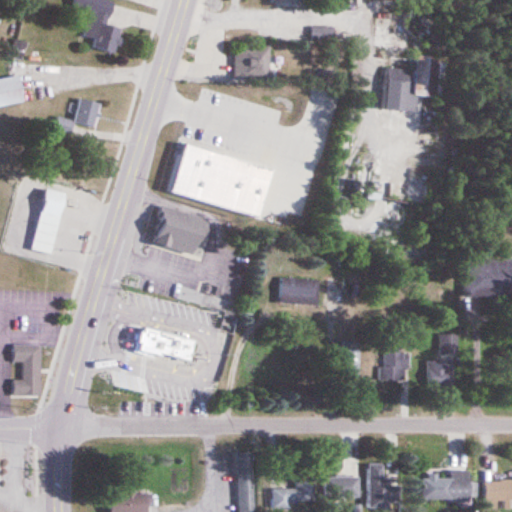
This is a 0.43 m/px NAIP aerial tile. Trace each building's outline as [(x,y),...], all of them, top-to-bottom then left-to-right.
[(83,37),(94,40),(92,49),(115,55),(121,30),(107,26),(113,1),(108,0),(73,0),(71,10),(88,15),(83,37)] [(332,44),(332,28),(311,28),(311,44),(332,44)] [(233,78),(269,78),(269,46),(233,46),(233,78)] [(417,96),(444,98),(446,59),(414,57),(413,71),(387,69),(385,111),(416,113),(417,96)] [(0,107),(23,103),(18,76),(0,79),(0,107)] [(73,122),(58,119),(56,129),(69,132),(71,123),(94,128),(100,104),(78,99),(73,122)] [(210,161),(235,167),(242,141),(216,135),(210,161)] [(179,145),(263,172),(252,220),(164,191),(179,145)] [(63,192),(44,188),(31,250),(51,255),(63,192)] [(196,256),(206,219),(161,207),(151,244),(196,256)] [(511,260),(462,262),(463,298),(511,296),(511,260)] [(317,306),(318,280),(279,279),(278,305),(317,306)] [(328,295),(342,295),(342,279),(328,279),(328,295)] [(189,361),(195,338),(145,326),(140,349),(189,361)] [(427,362),(427,391),(456,391),(456,336),(439,336),(439,362),(427,362)] [(40,396),(39,345),(12,345),(12,363),(22,363),(22,380),(12,380),(12,396),(40,396)] [(407,345),(381,345),(381,382),(407,382),(407,345)] [(358,377),(358,346),(342,346),(342,377),(358,377)] [(253,511),(251,454),(235,454),(237,511),(253,511)] [(367,509),(387,509),(387,465),(367,465),(367,509)] [(476,501),(476,482),(470,482),(470,472),(449,472),(449,477),(422,477),(422,501),(476,501)] [(314,503),(314,474),(295,474),(295,490),(271,490),(271,510),(290,510),(290,503),(314,503)] [(323,499),(358,499),(358,478),(323,478),(323,499)] [(485,510),(501,510),(511,509),(511,480),(484,482),(485,510)] [(150,511),(150,493),(108,493),(108,511),(150,511)]
